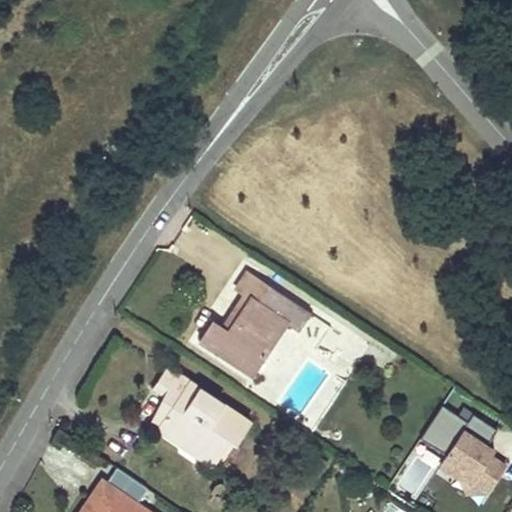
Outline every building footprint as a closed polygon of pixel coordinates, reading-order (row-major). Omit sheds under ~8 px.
[(187,125),(189,122),(193,117),(186,112),(181,108),(174,118),(185,127),(187,125)] [(269,286),(246,272),(235,289),(249,298),(250,296),(258,302),(269,286)] [(211,321),(205,330),(199,340),(252,374),(286,320),(299,329),(309,313),(269,286),(258,302),(250,296),(249,298),(227,331),(211,321)] [(183,445),(186,442),(188,438),(217,459),(231,439),(237,443),(251,421),(168,365),(154,386),(171,397),(168,401),(173,405),(158,427),(182,444),(183,445)] [(158,427),(173,405),(168,401),(153,424),(158,427)] [(470,425),(445,407),(423,441),(448,458),(442,467),(459,479),(465,478),(491,495),(508,469),(493,458),(486,454),(490,448),(500,433),(476,416),(470,425)] [(219,469),(237,443),(231,439),(217,459),(188,438),(186,442),(183,445),(201,457),(219,469)] [(201,457),(183,445),(182,444),(178,451),(196,463),(201,457)] [(497,453),(490,448),(486,454),(493,458),(497,453)] [(491,495),(465,478),(459,479),(464,501),(491,495)] [(150,511),(103,480),(81,511),(150,511)]
